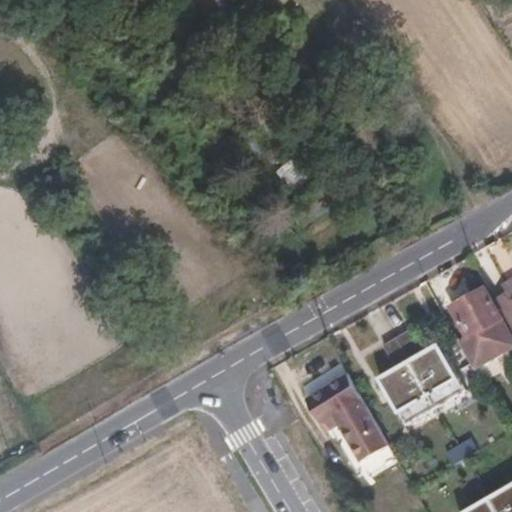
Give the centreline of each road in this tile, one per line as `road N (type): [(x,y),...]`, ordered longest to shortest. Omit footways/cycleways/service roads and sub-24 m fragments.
road 1 (secondary): [(214,374),(511,207)]
road 2 (secondary): [(0,499),(214,374)]
road 3 (tertiary): [(214,374),(291,511)]
